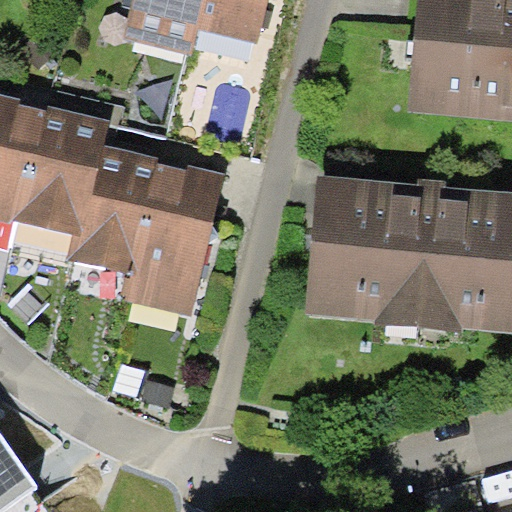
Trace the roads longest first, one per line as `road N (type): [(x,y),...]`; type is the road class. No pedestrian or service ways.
road 1 (residential): [(321,0),(197,476)]
road 2 (residential): [(511,437),(317,487),(197,476)]
road 3 (residential): [(197,476),(81,434),(0,371)]
